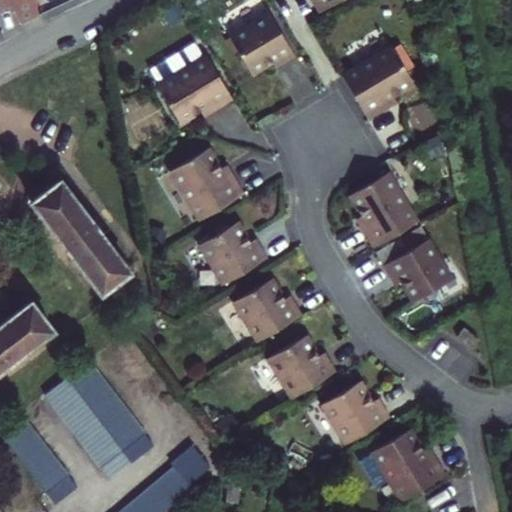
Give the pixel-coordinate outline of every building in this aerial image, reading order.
[(0,0),(0,6),(13,5),(16,12),(24,26),(41,17),(38,0),(0,0)] [(309,0),(321,18),(350,0),(309,0)] [(0,6),(0,9),(1,14),(16,12),(13,5),(0,6)] [(283,70),(297,62),(270,17),(231,41),(254,80),(274,68),(280,64),(283,70)] [(393,51),(344,80),(370,125),(394,110),(390,105),(396,101),(416,88),(393,51)] [(235,105),(208,61),(159,91),(182,129),(203,117),(208,113),(212,119),(235,105)] [(280,64),(274,68),(278,73),(283,70),(280,64)] [(396,101),(390,105),(394,110),(399,107),(396,101)] [(208,113),(203,117),(206,123),(212,119),(208,113)] [(211,153),(172,176),(203,225),(246,199),(233,176),(227,179),(223,173),(211,153)] [(229,170),(223,173),(227,179),(233,176),(229,170)] [(376,253),(420,227),(391,177),(352,200),(368,226),(362,230),(376,253)] [(36,212),(100,298),(131,274),(66,188),(36,212)] [(359,224),(362,230),(368,226),(364,221),(359,224)] [(240,226),(202,249),(225,289),(270,262),(262,248),(256,252),(252,246),(240,226)] [(416,307),(454,283),(430,244),(423,231),(400,245),(407,258),(386,271),(394,284),(401,281),(404,286),(416,307)] [(258,243),(252,246),(256,252),(262,248),(258,243)] [(378,258),(386,271),(407,258),(400,245),(378,258)] [(135,280),(131,274),(100,298),(104,304),(135,280)] [(401,281),(394,284),(398,290),(404,286),(401,281)] [(274,283),(236,306),(260,346),(304,319),(296,305),(290,309),(287,303),(274,283)] [(293,300),(287,303),(290,309),(296,305),(293,300)] [(0,375),(52,335),(33,311),(0,337),(0,375)] [(467,332),(460,341),(475,352),(482,343),(467,332)] [(0,385),(57,342),(52,335),(0,375),(0,385)] [(308,340),(270,362),(294,403),(338,376),(330,362),(324,366),(321,360),(308,340)] [(327,356),(321,360),(324,366),(330,362),(327,356)] [(73,383),(81,393),(101,377),(94,367),(73,383)] [(81,393),(89,404),(110,388),(101,377),(81,393)] [(73,383),(49,401),(57,411),(81,393),(73,383)] [(364,385),(326,409),(350,449),(394,422),(386,408),(380,412),(376,406),(364,385)] [(89,404),(97,415),(118,398),(110,388),(89,404)] [(81,393),(57,411),(65,422),(89,404),(81,393)] [(97,415),(105,425),(125,408),(118,398),(97,415)] [(382,403),(376,406),(380,412),(386,408),(382,403)] [(65,422),(74,432),(97,415),(89,404),(65,422)] [(125,408),(105,425),(113,435),(133,419),(125,408)] [(74,432),(82,443),(105,425),(97,415),(74,432)] [(6,433),(14,443),(32,428),(25,419),(6,433)] [(121,446),(142,429),(133,419),(113,435),(121,446)] [(90,452),(113,435),(105,425),(82,443),(90,452)] [(14,443),(23,455),(42,440),(32,428),(14,443)] [(148,438),(142,429),(121,446),(99,464),(105,472),(148,438)] [(393,485),(405,505),(449,479),(435,456),(429,459),(426,453),(414,433),(363,465),(380,493),(393,485)] [(99,464),(121,446),(113,435),(90,452),(99,464)] [(23,455),(31,465),(50,450),(42,440),(23,455)] [(31,465),(40,476),(59,461),(50,450),(31,465)] [(432,450),(426,453),(429,459),(435,456),(432,450)] [(40,476),(48,486),(68,471),(59,461),(40,476)] [(76,481),(68,471),(48,486),(57,497),(76,481)] [(197,494),(181,474),(171,483),(187,503),(197,494)] [(175,511),(187,503),(171,483),(160,492),(175,511)] [(277,483),(275,502),(291,511),(297,511),(305,501),(277,483)] [(175,511),(160,492),(150,500),(159,511),(175,511)] [(159,511),(150,500),(141,507),(144,511),(159,511)]
